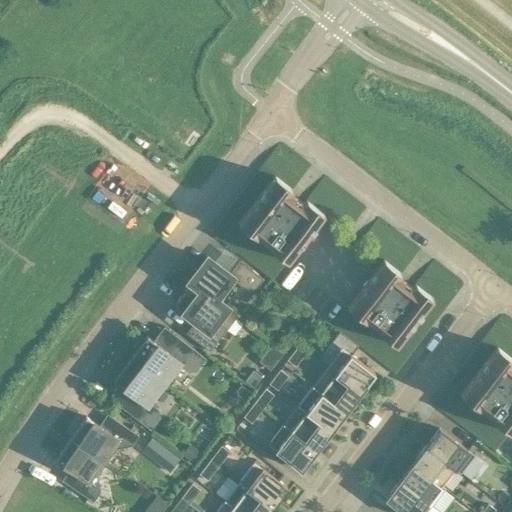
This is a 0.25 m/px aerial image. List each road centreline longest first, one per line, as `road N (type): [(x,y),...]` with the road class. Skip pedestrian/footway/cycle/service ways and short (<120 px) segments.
road 1 (residential): [(269,119),(0,481)]
road 2 (residential): [(496,292),(269,119)]
road 3 (residential): [(325,511),(496,292)]
road 4 (secondary): [(511,94),(373,0)]
